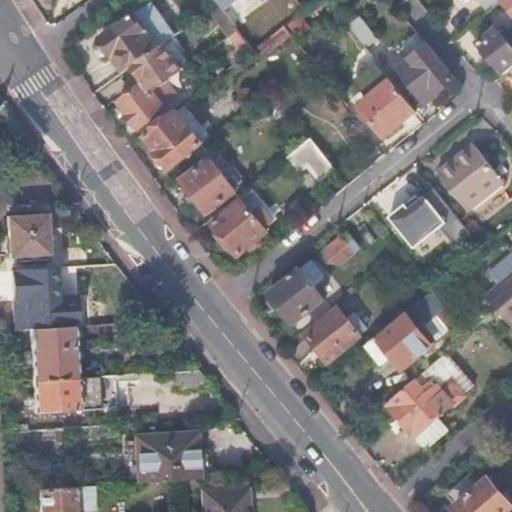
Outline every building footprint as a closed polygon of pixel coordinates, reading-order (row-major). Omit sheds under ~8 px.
[(319,0),(306,11),(301,14),(307,20),(330,3),(327,0),(319,0)] [(327,0),(330,3),(342,17),(354,7),(348,0),(327,0)] [(511,14),(511,0),(507,0),(503,3),(511,14)] [(102,39),(126,72),(133,67),(164,45),(176,36),(152,3),(102,39)] [(254,50),(256,48),(285,27),(280,20),(249,43),(254,50)] [(262,55),(291,34),(285,27),(256,48),(262,55)] [(479,42),(504,74),(511,67),(511,30),(505,35),(498,27),(479,42)] [(414,55),(428,44),(416,29),(402,40),(414,55)] [(439,94),(456,79),(428,44),(414,55),(399,68),(422,96),(433,86),(439,94)] [(133,67),(146,85),(154,92),(168,82),(183,71),(164,45),(133,67)] [(353,97),(372,120),(380,113),(369,98),(392,80),(385,71),(353,97)] [(385,137),(417,111),(392,80),(369,98),(380,113),(372,120),(385,137)] [(120,103),(139,129),(139,130),(167,110),(181,100),(168,82),(154,92),(146,85),(120,103)] [(428,103),(439,94),(433,86),(422,96),(428,103)] [(278,96),(269,103),(288,127),(297,120),(278,96)] [(187,106),(179,112),(204,144),(212,137),(187,106)] [(130,135),(134,141),(170,114),(167,110),(139,130),(139,129),(130,135)] [(204,144),(179,112),(147,137),(172,169),(204,144)] [(303,146),(312,138),(297,120),(288,127),(303,146)] [(363,150),(376,139),(361,120),(348,130),(363,150)] [(322,183),(338,171),(312,138),(303,146),(289,157),(302,173),(309,168),(322,183)] [(509,179),(477,141),(439,172),(470,211),(509,179)] [(235,190),(211,160),(183,182),(207,214),(235,190)] [(247,221),(235,206),(215,222),(239,254),(260,237),(258,234),(265,228),(255,215),(247,221)] [(48,255),(46,217),(7,219),(9,257),(48,255)] [(361,248),(348,232),(323,252),(330,262),(342,264),(361,248)] [(325,278),(313,261),(271,294),(296,326),(326,301),(316,286),(325,278)] [(511,266),(482,292),(509,323),(511,319),(511,266)] [(434,346),(404,371),(414,382),(449,352),(469,335),(433,291),(407,313),(434,346)] [(361,337),(339,310),(306,336),(328,363),(361,337)] [(407,313),(367,345),(376,356),(385,348),(404,371),(434,346),(407,313)] [(74,327),(30,329),(33,380),(77,377),(74,327)] [(414,382),(387,406),(423,446),(442,430),(435,421),(454,404),(458,406),(478,388),(449,352),(414,382)] [(209,386),(197,370),(175,371),(177,389),(209,386)] [(77,377),(33,380),(34,411),(114,407),(112,375),(77,377)] [(442,430),(423,446),(433,458),(452,442),(442,430)] [(178,481),(199,479),(196,432),(136,436),(140,483),(178,481)] [(484,485),(473,472),(450,492),(460,505),(459,506),(463,511),(507,511),(511,508),(511,506),(490,480),(484,485)] [(93,487),(39,491),(40,511),(76,511),(77,509),(94,508),(93,487)] [(229,496),(228,489),(199,491),(201,511),(247,511),(246,495),(229,496)]
